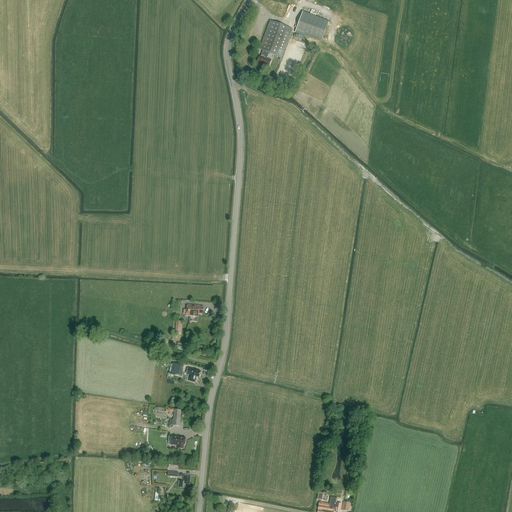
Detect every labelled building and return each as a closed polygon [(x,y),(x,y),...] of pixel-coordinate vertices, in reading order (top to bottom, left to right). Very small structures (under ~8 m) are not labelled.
[(328,21),(303,12),(295,33),(304,36),(304,35),(321,42),(328,21)] [(270,21),(259,49),(263,51),(268,53),(282,58),(293,29),(270,21)] [(268,53),(263,51),(261,56),(259,56),(257,62),(269,67),(271,60),(266,58),(268,53)] [(198,316),(198,314),(198,313),(202,314),(203,307),(197,307),(198,306),(187,305),(186,315),(198,316)] [(178,365),(176,373),(175,374),(181,375),(184,366),(178,364),(178,365)] [(201,371),(189,368),(187,374),(191,375),(189,381),(195,382),(196,377),(199,377),(201,371)] [(157,407),(156,417),(166,417),(167,408),(157,407)] [(173,420),(172,426),(180,426),(181,410),(174,409),(173,420)] [(171,436),(171,445),(178,446),(178,448),(183,449),(184,445),(185,445),(185,443),(186,443),(186,441),(185,440),(185,438),(180,438),(180,437),(171,436)] [(183,475),(183,481),(179,481),(179,487),(185,488),(186,484),(190,485),(190,476),(183,475)] [(322,503),(322,505),(321,506),(319,505),(317,511),(338,511),(340,503),(337,502),(337,498),(330,497),(329,504),(322,503)] [(343,502),(341,510),(350,511),(352,505),(350,505),(350,503),(343,502)]
